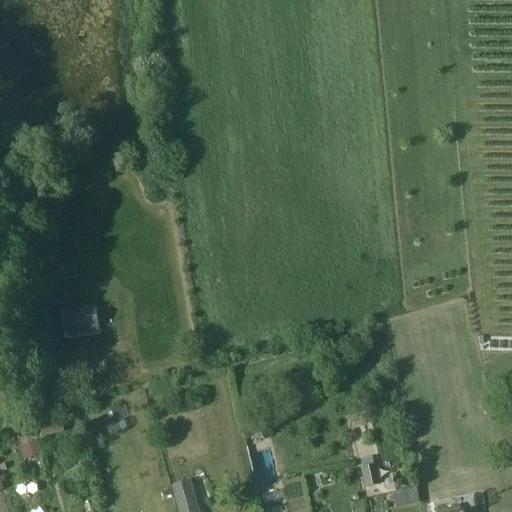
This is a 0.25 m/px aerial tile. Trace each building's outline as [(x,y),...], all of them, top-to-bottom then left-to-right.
[(68,313),(71,336),(95,332),(92,309),(68,313)] [(42,439),(62,433),(58,420),(38,427),(42,439)] [(485,422),(456,428),(465,475),(494,469),(485,422)] [(414,480),(428,480),(425,433),(412,434),(414,480)] [(25,462),(41,457),(36,441),(20,446),(25,462)] [(360,461),(362,470),(360,471),(365,490),(380,487),(376,467),(374,467),(372,459),(360,461)] [(198,511),(190,483),(170,488),(176,511),(198,511)]
